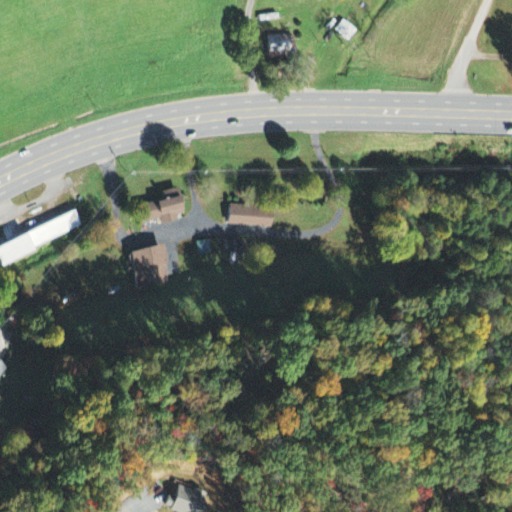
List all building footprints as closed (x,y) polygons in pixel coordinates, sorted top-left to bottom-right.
[(290,37),(266,38),(267,60),(291,58),(290,37)] [(182,215),(176,190),(162,193),(164,201),(136,208),(140,225),(158,220),(160,226),(176,222),(174,217),(182,215)] [(270,210),(227,208),(226,227),(270,229),(270,210)] [(0,265),(82,231),(75,214),(0,245),(0,265)] [(210,256),(208,243),(196,244),(197,257),(210,256)] [(137,292),(169,284),(160,247),(128,254),(137,292)]
